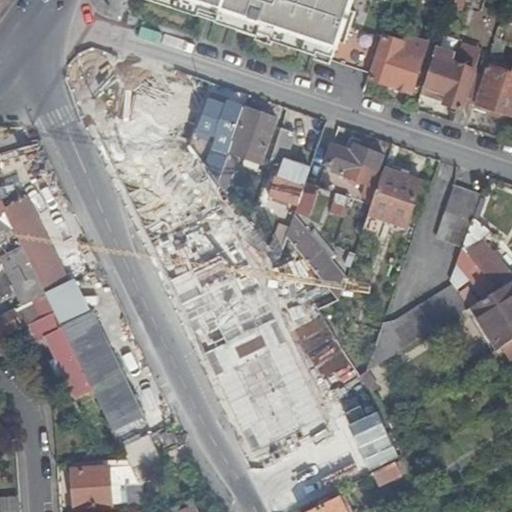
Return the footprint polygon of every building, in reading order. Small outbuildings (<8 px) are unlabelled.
[(147,0),(148,2),(369,76),(394,5),(379,0),(147,0)] [(452,0),(450,5),(461,9),(464,0),(452,0)] [(385,37),(370,80),(411,95),(428,46),(410,40),(408,45),(385,37)] [(447,96),(444,106),(461,112),(475,72),(436,59),(426,89),(447,96)] [(486,66),(474,105),(511,117),(511,71),(509,75),(486,66)] [(182,135),(191,139),(200,114),(197,113),(204,93),(169,81),(158,115),(170,119),(173,111),(188,116),(182,135)] [(142,103),(154,109),(160,89),(151,84),(142,103)] [(160,89),(154,109),(164,90),(160,89)] [(423,99),(444,106),(447,96),(426,89),(423,99)] [(210,94),(208,99),(225,106),(227,101),(227,100),(210,94)] [(222,173),(228,156),(229,152),(233,141),(231,141),(243,107),(227,101),(225,106),(208,99),(198,129),(207,132),(205,138),(218,143),(211,161),(208,163),(218,176),(222,173)] [(277,119),(245,108),(233,141),(229,152),(262,163),(277,119)] [(280,129),(266,170),(279,174),(272,195),(297,204),(305,183),(309,170),(285,161),(294,134),(280,129)] [(364,149),(359,147),(354,145),(351,153),(332,145),(325,165),(344,172),(343,175),(372,186),(383,156),(364,149)] [(218,185),(226,195),(238,159),(228,156),(222,173),(218,185)] [(420,182),(383,169),(368,213),(405,226),(420,182)] [(305,183),(297,204),(295,211),(308,215),(317,187),(305,183)] [(463,246),(472,219),(480,196),(453,186),(436,236),(463,246)] [(336,194),(334,202),(337,203),(334,214),(345,217),(351,199),(336,194)] [(15,227),(6,209),(0,196),(0,244),(0,245),(15,227)] [(47,295),(48,296),(69,284),(28,198),(6,209),(15,227),(24,246),(47,295)] [(292,219),(286,237),(338,300),(345,281),(329,263),(307,237),(292,219)] [(463,246),(458,262),(471,278),(478,273),(481,277),(485,275),(494,285),(508,274),(481,241),(490,234),(472,219),(463,246)] [(313,231),(307,237),(329,263),(335,256),(313,231)] [(271,265),(295,292),(308,315),(319,309),(338,300),(286,237),(279,258),(271,265)] [(24,306),(47,295),(24,246),(6,255),(1,257),(24,306)] [(48,296),(64,330),(95,315),(78,280),(69,284),(48,296)] [(482,335),(493,353),(511,341),(511,281),(471,307),(487,332),(482,335)] [(383,325),(366,373),(469,309),(453,287),(397,322),(383,325)] [(265,313),(200,345),(209,363),(223,356),(274,332),(278,329),(290,324),(308,315),(295,292),(263,308),(265,313)] [(15,313),(0,320),(0,337),(22,327),(24,331),(32,326),(38,337),(44,334),(75,398),(93,389),(75,352),(64,330),(48,296),(47,295),(24,306),(25,309),(15,313)] [(75,352),(106,337),(95,315),(64,330),(75,352)] [(296,335),(290,324),(278,329),(283,341),(296,335)] [(274,332),(223,356),(250,412),(287,395),(270,359),(268,354),(272,352),(270,347),(279,342),(274,332)] [(122,449),(152,434),(106,337),(75,352),(93,389),(122,449)] [(359,375),(348,356),(338,338),(331,342),(333,346),(321,352),(329,369),(323,372),(331,389),(359,375)] [(138,482),(150,507),(152,511),(177,511),(182,510),(147,439),(153,435),(152,434),(122,449),(127,459),(130,466),(132,469),(138,482)] [(367,460),(374,474),(397,463),(402,460),(394,447),(367,460)] [(397,463),(374,474),(380,487),(403,477),(397,463)] [(125,484),(138,482),(132,469),(130,466),(110,467),(112,506),(128,505),(125,484)] [(76,508),(112,506),(110,467),(73,471),(76,508)] [(348,502),(345,496),(310,511),(347,511),(343,504),(348,502)]
